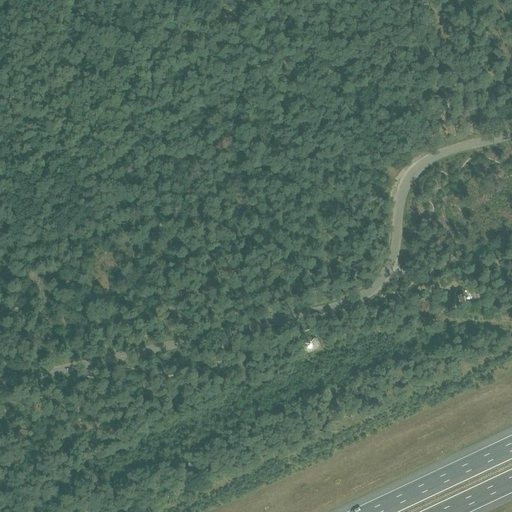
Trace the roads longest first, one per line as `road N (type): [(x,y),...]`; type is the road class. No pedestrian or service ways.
road 1 (unclassified): [(0,384),(359,297),(387,271),(399,201),(414,169),(439,153),(511,134)]
road 2 (motorway): [(511,446),(371,511)]
